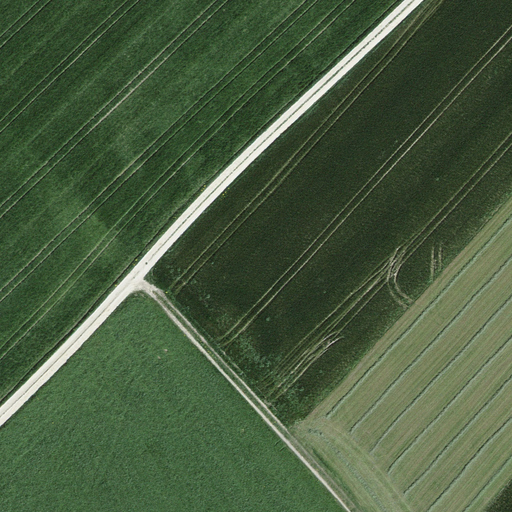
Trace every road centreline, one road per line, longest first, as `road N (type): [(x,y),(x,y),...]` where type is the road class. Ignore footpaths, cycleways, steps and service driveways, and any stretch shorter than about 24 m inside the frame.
road 1 (track): [(141,281),(201,197),(404,0)]
road 2 (track): [(359,511),(141,281)]
road 3 (track): [(141,281),(0,416)]
